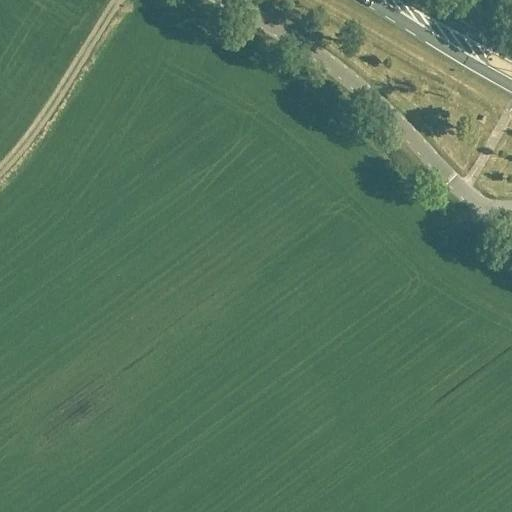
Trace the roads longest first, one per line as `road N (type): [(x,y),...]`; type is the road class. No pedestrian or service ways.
road 1 (unclassified): [(511,231),(463,197),(319,62),(216,0)]
road 2 (primary): [(372,0),(511,89)]
road 3 (primary): [(511,57),(389,0)]
